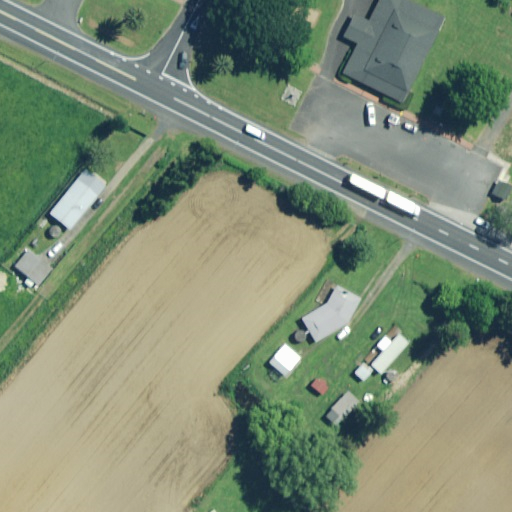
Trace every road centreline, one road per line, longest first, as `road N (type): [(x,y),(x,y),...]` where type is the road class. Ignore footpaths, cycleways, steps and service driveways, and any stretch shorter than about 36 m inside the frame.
road 1 (primary): [(154,88),(511,264)]
road 2 (unknown): [(301,161),(322,117),(336,110),(465,171),(477,187),(456,237)]
road 3 (primary): [(0,10),(154,88)]
